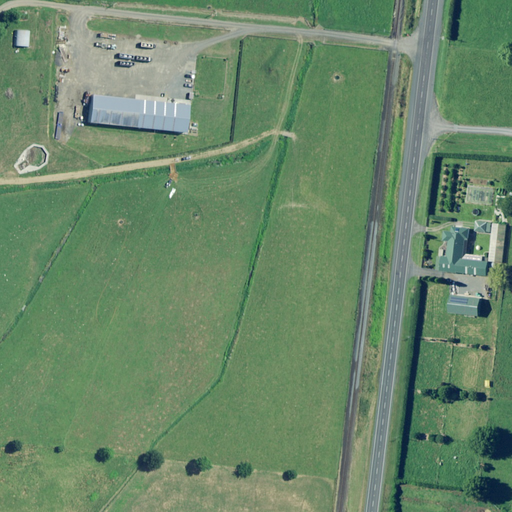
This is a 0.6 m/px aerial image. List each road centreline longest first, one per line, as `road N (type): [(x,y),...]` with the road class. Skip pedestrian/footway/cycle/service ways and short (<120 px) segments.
road 1 (primary): [(371,511),(432,0)]
road 2 (track): [(0,8),(18,2),(427,48)]
